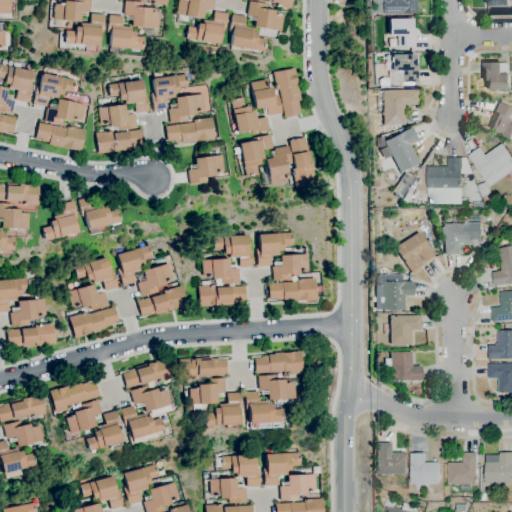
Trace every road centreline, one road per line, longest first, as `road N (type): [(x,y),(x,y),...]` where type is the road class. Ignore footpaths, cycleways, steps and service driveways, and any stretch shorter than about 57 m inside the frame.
road 1 (residential): [(315,0),(320,90),(351,180),(344,511)]
road 2 (residential): [(352,325),(155,337),(0,380)]
road 3 (residential): [(351,391),(412,415),(511,418)]
road 4 (residential): [(0,155),(153,178)]
road 5 (residential): [(454,295),(455,419)]
